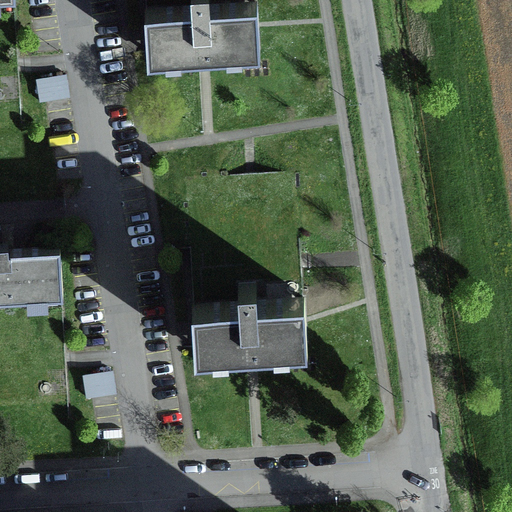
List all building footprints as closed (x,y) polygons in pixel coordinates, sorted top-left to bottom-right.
[(149,55),(261,49),(258,0),(247,0),(211,2),(211,0),(192,0),(193,3),(146,6),(149,55)] [(70,95),(67,72),(36,76),(40,99),(70,95)] [(0,242),(0,298),(63,295),(60,245),(6,248),(6,242),(1,242),(0,242)] [(196,350),(309,343),(306,294),(259,297),(258,280),(240,281),(241,297),(193,301),(196,350)] [(116,392),(113,368),(83,373),(86,396),(116,392)]
